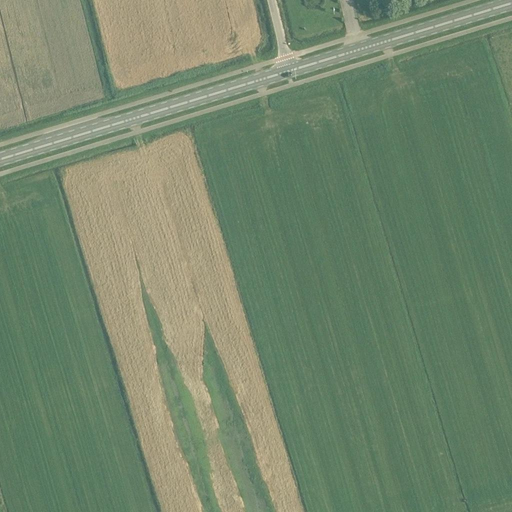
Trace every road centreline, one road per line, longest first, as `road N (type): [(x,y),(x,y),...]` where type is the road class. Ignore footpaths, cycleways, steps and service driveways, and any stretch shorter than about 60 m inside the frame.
road 1 (primary): [(0,165),(287,71)]
road 2 (primary): [(287,71),(511,2)]
